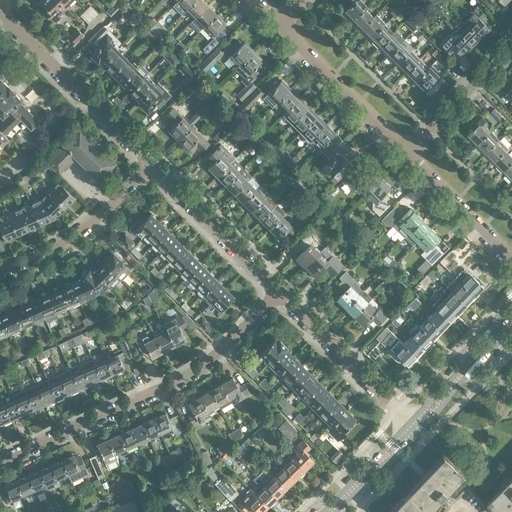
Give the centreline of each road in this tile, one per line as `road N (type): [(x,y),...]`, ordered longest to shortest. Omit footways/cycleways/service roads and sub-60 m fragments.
road 1 (residential): [(0,458),(171,383),(279,296)]
road 2 (residential): [(151,166),(0,13)]
road 3 (residential): [(0,274),(65,243),(151,166)]
road 4 (residential): [(412,424),(279,296)]
road 5 (residential): [(409,153),(280,23)]
road 6 (residential): [(279,296),(151,166)]
road 7 (residential): [(409,153),(511,46)]
road 8 (residential): [(511,258),(409,153)]
road 9 (primary): [(412,424),(511,318)]
road 10 (primary): [(327,511),(412,424)]
